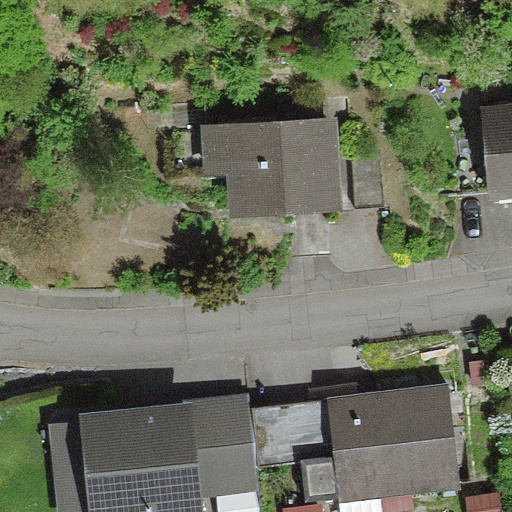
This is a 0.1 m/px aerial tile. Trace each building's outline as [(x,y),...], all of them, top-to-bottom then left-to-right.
[(511,189),(511,108),(480,112),(487,192),(511,189)] [(323,123),(226,129),(231,209),(328,203),(323,123)] [(378,208),(375,148),(344,150),(348,209),(378,208)] [(453,483),(442,388),(322,402),(332,485),(363,482),(365,493),(453,483)] [(295,403),(265,407),(273,466),(302,462),(295,403)] [(86,432),(60,434),(67,511),(200,511),(199,495),(253,490),(245,408),(86,423),(86,432)]
